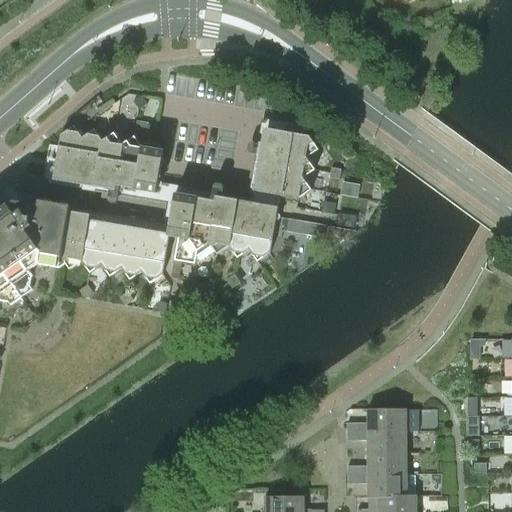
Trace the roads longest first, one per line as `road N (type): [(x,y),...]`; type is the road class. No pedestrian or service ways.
road 1 (tertiary): [(398,128),(511,211)]
road 2 (tertiary): [(177,0),(116,15),(64,59)]
road 3 (tertiary): [(398,128),(294,49)]
road 4 (tertiary): [(294,49),(238,9),(180,0)]
